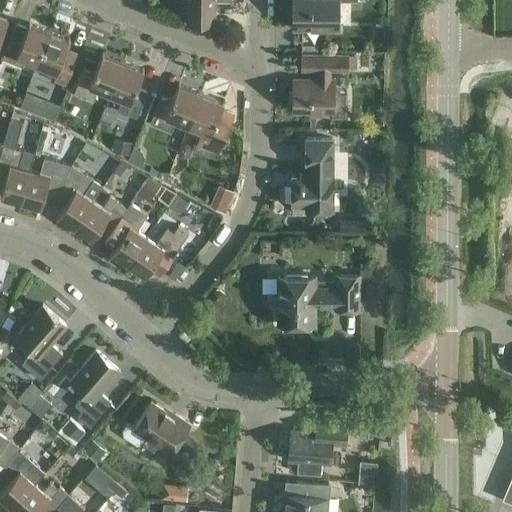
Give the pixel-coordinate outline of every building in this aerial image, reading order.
[(187,0),(187,20),(213,20),(213,0),(187,0)] [(293,0),(293,26),(337,26),(337,0),(293,0)] [(16,22),(12,31),(1,57),(22,65),(25,58),(36,62),(49,30),(28,22),(27,26),(16,22)] [(49,30),(36,62),(47,67),(44,74),(65,83),(75,57),(64,52),(70,39),(49,30)] [(98,87),(110,92),(123,60),(102,52),(94,70),(84,65),(73,91),(93,99),(98,87)] [(292,79),(292,111),(330,111),(330,117),(346,117),(346,101),(334,101),(334,79),(329,79),(329,68),(347,68),(347,67),(355,67),(355,57),(348,56),(348,55),(301,55),(301,68),(319,68),(318,79),(292,79)] [(123,60),(110,92),(121,97),(117,109),(136,117),(147,91),(136,86),(143,68),(123,60)] [(175,119),(188,124),(201,91),(178,82),(171,100),(160,96),(149,122),(171,131),(175,119)] [(201,91),(188,124),(199,128),(192,148),(215,157),(229,124),(216,118),(223,100),(201,91)] [(384,124),(384,99),(373,99),(372,124),(384,124)] [(332,209),(332,137),(305,137),(305,175),(291,175),(291,204),(305,204),(305,209),(332,209)] [(3,143),(0,152),(0,180),(4,181),(0,194),(20,201),(29,168),(34,152),(3,143)] [(29,168),(20,201),(40,206),(44,193),(55,196),(65,174),(71,164),(44,156),(39,171),(29,168)] [(65,174),(55,196),(64,203),(56,214),(74,226),(93,199),(102,185),(71,164),(65,174)] [(150,201),(161,183),(149,175),(134,198),(142,203),(145,198),(150,201)] [(93,199),(74,226),(91,238),(99,226),(109,233),(130,202),(126,206),(109,195),(102,205),(93,199)] [(130,202),(109,233),(118,239),(110,251),(127,263),(146,235),(137,229),(147,213),(130,202)] [(146,235),(127,263),(145,274),(152,263),(162,270),(188,231),(178,224),(173,231),(166,226),(155,241),(146,235)] [(359,308),(359,274),(335,274),(334,280),(315,279),(315,275),(277,275),(277,322),(315,323),(315,296),(334,296),(334,308),(359,308)] [(50,341),(66,323),(42,303),(16,334),(32,349),(21,362),(40,378),(62,352),(50,341)] [(0,345),(10,329),(2,325),(0,328),(0,345)] [(100,391),(119,369),(95,349),(69,379),(85,392),(75,404),(82,410),(77,416),(89,426),(111,401),(100,391)] [(151,400),(133,426),(127,422),(122,430),(123,435),(136,444),(142,443),(153,451),(158,444),(170,452),(189,423),(175,413),(174,415),(151,400)] [(288,458),(298,459),(296,471),(320,473),(321,461),(329,461),(330,443),(344,444),(346,420),(316,418),(315,432),(290,430),(288,458)] [(0,473),(21,446),(1,433),(0,434),(0,473)] [(21,446),(0,473),(0,475),(7,482),(0,490),(0,495),(13,507),(35,482),(27,475),(37,464),(19,448),(21,446)] [(511,472),(502,497),(511,501),(511,472)] [(285,492),(283,511),(325,511),(328,482),(296,480),(295,493),(285,492)] [(35,482),(13,507),(18,511),(36,511),(37,511),(39,511),(50,511),(68,492),(59,484),(57,487),(50,481),(43,489),(35,482)] [(68,492),(50,511),(78,511),(84,507),(68,492)]
